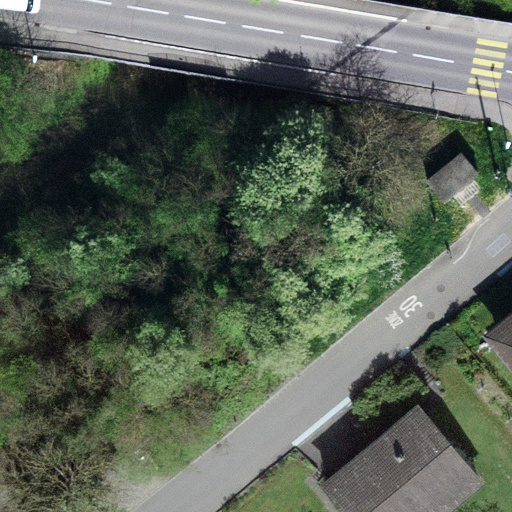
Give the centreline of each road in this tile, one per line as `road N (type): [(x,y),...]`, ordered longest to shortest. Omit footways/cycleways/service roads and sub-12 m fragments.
road 1 (residential): [(160,511),(449,286),(511,221)]
road 2 (secondary): [(511,73),(90,0)]
